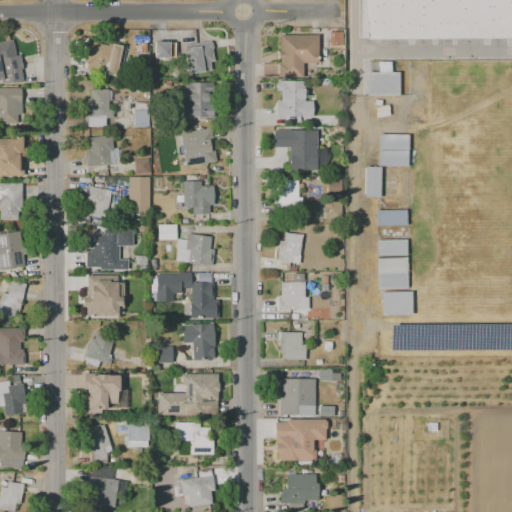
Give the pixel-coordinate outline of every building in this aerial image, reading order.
[(367,0),(511,0),(511,39),(368,40),(367,0)] [(343,29),(359,30),(358,57),(343,57),(343,29)] [(277,35),(317,35),(317,63),(302,63),(302,77),(278,77),(277,35)] [(89,40),(120,46),(115,76),(86,71),(87,63),(84,63),(89,40)] [(153,58),(154,41),(168,42),(168,58),(153,58)] [(187,74),(182,46),(210,41),(214,60),(209,61),(210,70),(187,74)] [(0,45),(12,43),(15,56),(19,55),(22,70),(20,70),(23,82),(2,87),(0,80),(0,45)] [(397,95),(397,72),(389,72),(389,61),(377,61),(376,72),(365,72),(365,95),(397,95)] [(279,81),(303,81),(303,101),(311,101),(311,115),(276,116),(276,108),(279,108),(279,81)] [(183,117),(183,82),(213,82),(213,117),(183,117)] [(0,123),(0,88),(21,88),(21,123),(0,123)] [(85,116),(84,90),(107,90),(107,109),(111,109),(111,117),(105,118),(105,116),(85,116)] [(371,98),(394,98),(395,130),(372,131),(371,98)] [(133,126),(132,110),(147,110),(147,126),(133,126)] [(184,166),(178,133),(209,128),(215,160),(184,166)] [(273,130),(315,130),(316,170),(288,171),(288,147),(274,147),(273,130)] [(82,138),(111,136),(113,163),(84,165),(82,138)] [(0,138),(21,138),(21,176),(0,176),(0,138)] [(133,160),(147,159),(148,173),(135,174),(133,160)] [(380,197),(395,197),(395,167),(379,167),(380,197)] [(128,177),(147,177),(148,211),(129,212),(128,177)] [(296,179),(277,180),(277,189),(273,189),(274,208),(297,208),(296,179)] [(328,179),(340,179),(340,194),(329,194),(328,179)] [(208,213),(192,213),(192,206),(180,206),(179,182),(199,181),(199,186),(212,185),(213,204),(207,205),(208,213)] [(0,183),(21,183),(21,212),(18,212),(18,219),(0,219),(0,183)] [(110,191),(105,219),(83,214),(89,187),(110,191)] [(324,202),(341,202),(341,220),(324,220),(324,202)] [(374,210),(374,226),(404,225),(404,209),(374,210)] [(157,225),(175,224),(176,238),(158,239),(157,225)] [(130,228),(101,229),(102,234),(88,234),(88,240),(81,240),(81,250),(84,250),(84,269),(126,268),(126,258),(117,258),(117,246),(131,245),(130,228)] [(0,268),(0,234),(18,232),(20,246),(23,245),(24,254),(21,254),(23,266),(0,268)] [(276,260),(279,240),(282,241),(284,232),(301,235),(298,263),(276,260)] [(188,234),(213,237),(209,265),(187,262),(188,250),(185,249),(188,234)] [(197,273),(209,273),(209,281),(197,281),(197,273)] [(155,275),(189,274),(189,287),(180,287),(180,294),(169,294),(169,300),(155,300),(155,275)] [(87,276),(120,275),(121,306),(118,306),(118,315),(85,315),(85,307),(82,307),(81,297),(87,297),(87,276)] [(18,311),(0,306),(0,299),(2,293),(6,294),(9,281),(25,284),(18,311)] [(191,283),(210,282),(210,301),(215,301),(215,317),(192,317),(191,283)] [(280,282),(303,282),(303,298),(307,298),(307,309),(278,310),(277,296),(280,296),(280,282)] [(180,326),(211,323),(213,346),(212,346),(214,358),(192,360),(190,342),(182,343),(180,326)] [(0,365),(0,330),(19,330),(19,350),(23,350),(23,365),(0,365)] [(85,357),(91,338),(93,338),(96,330),(113,335),(105,363),(85,357)] [(278,332),(300,331),(300,344),(304,344),(305,359),(281,360),(281,345),(278,345),(278,332)] [(171,362),(154,364),(153,348),(169,346),(171,362)] [(318,370),(332,370),(332,373),(339,373),(339,379),(318,379),(318,370)] [(128,387),(128,372),(147,372),(147,386),(128,387)] [(157,415),(157,393),(183,392),(182,385),(180,385),(180,375),(217,374),(217,399),(215,399),(215,414),(157,415)] [(279,379),(313,378),(314,414),(278,415),(279,379)] [(87,381),(122,379),(123,395),(115,396),(116,415),(92,416),(91,394),(88,394),(87,381)] [(0,405),(0,381),(8,380),(8,385),(21,383),(26,411),(4,414),(3,405),(0,405)] [(319,406),(332,406),(332,415),(319,416),(319,406)] [(274,422),(284,422),(284,420),(324,419),(326,422),(326,428),(324,429),(324,440),(312,440),(312,448),(315,450),(316,460),(275,461),(274,422)] [(126,447),(126,423),(147,422),(148,440),(146,440),(146,447),(126,447)] [(174,423),(198,423),(198,427),(208,427),(209,440),(212,440),(213,455),(189,455),(189,440),(174,441),(174,423)] [(86,429),(103,424),(110,450),(105,452),(106,458),(95,462),(86,429)] [(0,431),(20,432),(19,447),(23,447),(22,460),(19,460),(18,467),(0,467),(0,431)] [(197,477),(196,470),(209,468),(211,475),(197,477)] [(285,474),(314,474),(314,483),(317,483),(317,500),(302,501),(302,511),(294,511),(294,508),(288,508),(288,501),(279,501),(279,495),(285,495),(285,474)] [(179,480),(197,477),(211,475),(212,475),(215,489),(209,490),(211,502),(188,506),(186,493),(182,494),(179,480)] [(97,479),(116,480),(115,506),(95,505),(97,479)] [(22,484),(18,504),(15,504),(14,506),(5,504),(4,510),(0,509),(0,486),(6,488),(7,481),(22,484)]
